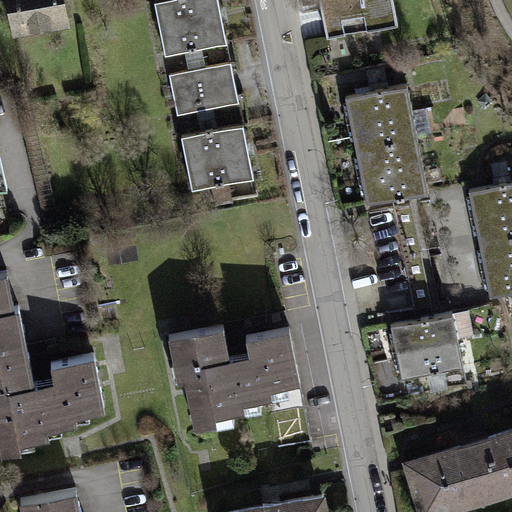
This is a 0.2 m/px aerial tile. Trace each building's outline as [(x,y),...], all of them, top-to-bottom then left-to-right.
[(70,0),(4,0),(10,36),(75,26),(70,0)] [(215,0),(184,0),(153,6),(163,60),(225,48),(215,0)] [(387,0),(319,0),(328,40),(393,26),(387,0)] [(231,64),(169,76),(178,122),(240,110),(231,64)] [(406,90),(347,101),(365,202),(424,192),(406,90)] [(243,124),(180,135),(190,189),(253,178),(243,124)] [(511,185),(471,192),(488,298),(511,294),(511,185)] [(11,268),(0,271),(0,453),(1,456),(86,433),(82,417),(110,410),(97,358),(38,373),(11,268)] [(452,310),(388,325),(401,382),(465,367),(452,310)] [(224,324),(170,333),(188,432),(231,424),(229,416),(260,410),(257,395),(301,387),(291,329),(247,337),(250,353),(230,356),(224,324)] [(511,429),(404,462),(418,511),(469,511),(511,499),(511,429)] [(85,511),(80,490),(24,503),(25,511),(85,511)] [(328,511),(326,496),(242,511),(328,511)]
